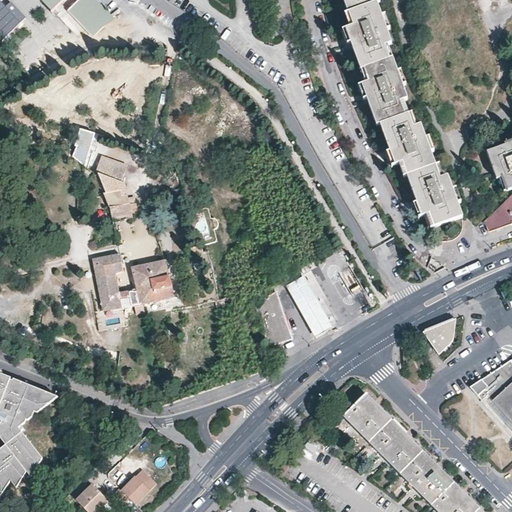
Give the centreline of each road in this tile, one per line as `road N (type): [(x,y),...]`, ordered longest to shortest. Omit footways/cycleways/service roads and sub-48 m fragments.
road 1 (residential): [(414,309),(388,264),(372,255),(276,92),(154,0)]
road 2 (residential): [(202,410),(152,421),(0,364)]
road 3 (primary): [(266,437),(352,360),(356,345)]
road 4 (residential): [(511,505),(421,414)]
road 5 (residential): [(421,414),(442,379),(511,334)]
